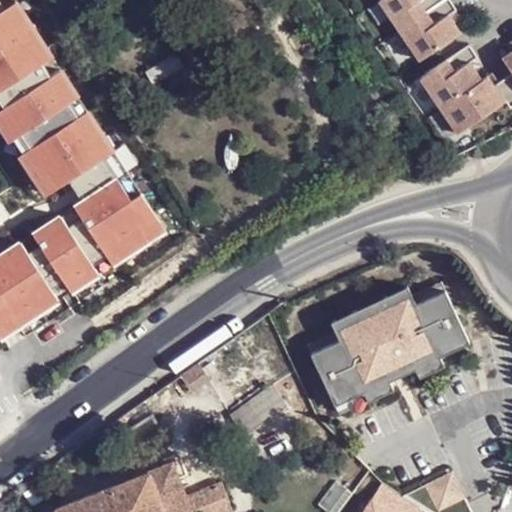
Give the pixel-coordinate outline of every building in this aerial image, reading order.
[(11,0),(0,0),(0,101),(56,184),(65,178),(78,196),(0,250),(0,337),(7,348),(171,240),(11,0)] [(376,0),(396,30),(441,0),(376,0)] [(441,0),(396,30),(416,60),(457,33),(445,16),(453,11),(445,0),(441,0)] [(511,79),(511,36),(510,38),(511,40),(511,49),(498,59),(508,74),(511,79)] [(437,108),(477,81),(466,63),(473,58),(465,45),(417,78),(437,108)] [(489,86),(483,77),(477,81),(437,108),(454,133),(502,101),(507,107),(511,103),(511,79),(508,74),(489,86)] [(411,300),(415,308),(445,295),(441,285),(411,300)] [(384,306),(387,311),(411,300),(406,290),(383,301),(384,306)] [(385,380),(399,373),(412,367),(414,371),(438,360),(468,346),(445,295),(415,308),(411,300),(387,311),(384,306),(371,312),(357,318),(359,323),(335,334),(339,342),(309,356),(332,408),(363,394),(387,383),(385,380)] [(331,325),(335,334),(359,323),(357,318),(355,314),(331,325)] [(305,347),(309,356),(339,342),(335,334),(305,347)] [(414,371),(418,380),(442,368),(438,360),(414,371)] [(269,380),(229,411),(244,430),(284,399),(269,380)] [(363,394),(366,403),(391,392),(387,383),(363,394)] [(56,511),(183,511),(191,509),(170,463),(56,509),(56,511)] [(403,496),(427,511),(470,511),(449,472),(403,496)] [(219,477),(196,485),(205,511),(214,511),(229,507),(219,477)]
